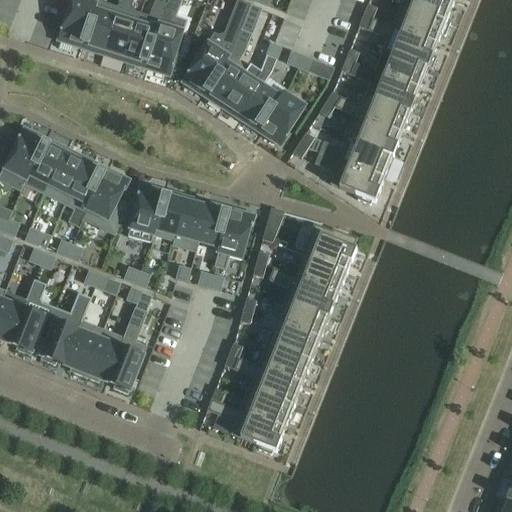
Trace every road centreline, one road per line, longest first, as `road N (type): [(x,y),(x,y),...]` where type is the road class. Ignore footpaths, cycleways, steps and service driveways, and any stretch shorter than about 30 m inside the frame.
road 1 (residential): [(149,511),(173,451),(0,382)]
road 2 (residential): [(457,511),(511,376)]
